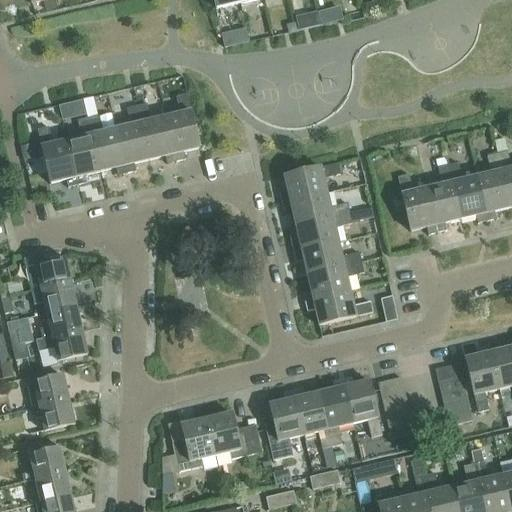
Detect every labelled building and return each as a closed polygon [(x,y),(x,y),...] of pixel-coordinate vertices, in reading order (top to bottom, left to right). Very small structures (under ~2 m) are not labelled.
[(241,6),(239,0),(212,0),(216,12),(241,6)] [(179,116),(165,119),(175,163),(185,161),(183,154),(199,150),(190,113),(187,96),(175,98),(179,116)] [(147,105),(135,107),(149,162),(165,158),(166,165),(175,163),(165,119),(151,123),(147,105)] [(130,128),(115,132),(126,175),(136,173),(134,165),(149,162),(135,107),(126,109),(130,128)] [(97,116),(86,119),(99,174),(116,170),(117,177),(126,175),(115,132),(101,135),(97,116)] [(81,140),(66,144),(76,187),(87,184),(85,178),(99,174),(86,119),(76,121),(81,140)] [(76,187),(66,144),(52,147),(48,128),(37,131),(41,150),(40,150),(49,186),(67,182),(68,188),(76,187)] [(497,155),(509,210),(511,208),(511,168),(509,170),(507,153),(497,155)] [(476,177),(486,223),(496,221),(494,213),(509,210),(497,155),(486,158),(490,174),(476,177)] [(280,196),(281,204),(327,194),(324,180),(340,176),(338,165),(284,177),(288,194),(280,196)] [(447,167),(459,221),(476,217),(478,225),(486,223),(476,177),(461,181),(458,165),(447,167)] [(440,185),(426,189),(436,235),(446,232),(444,224),(459,221),(447,167),(437,169),(440,185)] [(436,235),(426,189),(412,192),(408,176),(397,178),(400,194),(409,232),(426,228),(428,236),(436,235)] [(292,213),(296,227),(349,215),(347,205),(330,208),(327,194),(281,204),(284,215),(292,213)] [(289,237),(293,254),(338,244),(335,229),(351,226),(351,224),(349,216),(349,215),(296,227),(292,229),(289,237)] [(303,260),(307,277),(361,265),(359,254),(341,258),(338,244),(293,254),(295,262),(303,260)] [(41,292),(71,285),(66,261),(46,266),(44,255),(23,260),(31,295),(41,292)] [(303,294),(305,304),(349,293),(346,279),(364,275),(361,265),(307,277),(310,292),(303,294)] [(0,286),(0,296),(1,301),(10,299),(6,285),(0,286)] [(41,292),(46,316),(77,309),(71,285),(41,292)] [(349,293),(305,304),(307,312),(314,310),(318,328),(373,314),(370,303),(352,308),(349,293)] [(10,299),(1,301),(4,315),(13,314),(10,299)] [(42,341),(52,339),(82,332),(77,309),(46,316),(49,328),(40,330),(42,341)] [(9,333),(12,348),(20,346),(17,332),(9,333)] [(82,332),(52,339),(57,362),(87,355),(82,332)] [(497,344),(488,346),(498,391),(511,388),(511,349),(498,352),(497,344)] [(20,346),(12,348),(15,362),(24,360),(20,346)] [(498,391),(488,346),(478,349),(480,356),(464,360),(476,414),(487,412),(483,395),(498,391)] [(6,349),(0,350),(0,363),(0,365),(9,364),(6,349)] [(435,371),(437,382),(460,377),(457,366),(435,371)] [(27,386),(33,410),(70,402),(64,377),(27,386)] [(437,382),(440,394),(463,389),(460,377),(437,382)] [(352,379),(342,381),(353,426),(366,423),(370,440),(382,437),(369,384),(354,387),(352,379)] [(378,385),(380,396),(404,390),(401,380),(378,385)] [(335,391),(319,395),(332,448),(342,446),(338,429),(353,426),(342,381),(333,383),(335,391)] [(440,394),(443,405),(465,400),(463,389),(440,394)] [(302,390),(293,392),(303,437),(318,434),(322,451),(332,448),(319,395),(304,398),(302,390)] [(380,396),(383,408),(407,402),(404,390),(380,396)] [(303,437),(293,392),(283,394),(285,403),(269,407),(278,444),(284,470),(294,467),(288,441),(303,437)] [(443,405),(446,416),(468,411),(465,400),(443,405)] [(70,402),(33,410),(35,421),(42,419),(45,433),(75,425),(70,402)] [(383,408),(386,419),(409,413),(407,402),(383,408)] [(468,411),(446,416),(449,428),(471,423),(468,411)] [(215,457),(206,421),(204,412),(194,414),(196,423),(180,427),(184,443),(172,446),(178,473),(202,468),(200,461),(215,457)] [(386,419),(388,430),(412,424),(409,413),(386,419)] [(232,415),(206,421),(215,457),(229,454),(231,461),(262,454),(256,427),(236,431),(232,415)] [(412,424),(388,430),(391,441),(415,436),(412,424)] [(22,477),(24,485),(35,483),(35,481),(66,474),(60,450),(56,451),(54,444),(28,451),(29,457),(32,470),(22,477)] [(484,464),(474,466),(484,511),(510,511),(503,478),(488,481),(484,464)] [(468,485),(453,489),(458,511),(484,511),(474,466),(464,469),(468,485)] [(337,472),(309,479),(312,492),(340,486),(337,473),(337,472)] [(35,481),(35,483),(40,504),(40,505),(72,498),(66,474),(35,481)] [(434,475),(424,478),(431,511),(458,511),(453,489),(438,492),(434,475)] [(511,511),(511,475),(503,478),(510,511),(511,511)] [(418,497),(403,500),(405,511),(431,511),(424,478),(414,480),(418,497)] [(405,511),(403,500),(388,504),(384,487),(374,489),(378,511),(405,511)] [(265,499),(269,511),(296,506),(293,493),(265,499)] [(36,511),(75,511),(72,498),(40,505),(40,504),(35,505),(36,511)]
